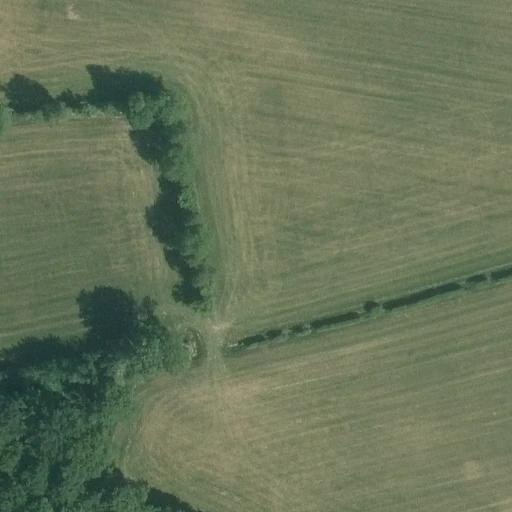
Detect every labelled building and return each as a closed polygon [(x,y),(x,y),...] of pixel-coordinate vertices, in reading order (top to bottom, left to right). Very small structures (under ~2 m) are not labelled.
[(59,57),(45,60),(50,95),(65,93),(59,57)] [(103,85),(131,84),(130,71),(103,72),(103,85)] [(91,88),(89,75),(65,79),(67,91),(91,88)] [(160,87),(160,77),(142,76),(141,86),(160,87)] [(212,149),(215,171),(237,167),(224,86),(202,89),(209,128),(188,131),(192,152),(212,149)] [(273,133),(263,134),(264,164),(274,164),(273,133)]
